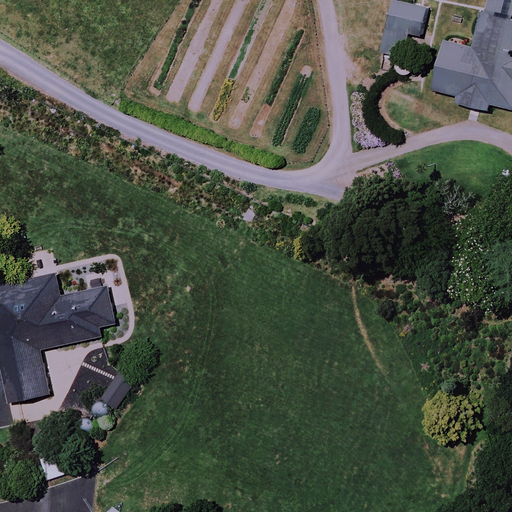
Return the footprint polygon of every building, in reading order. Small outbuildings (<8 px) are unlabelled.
[(432,9),(400,0),(398,0),(384,52),(403,58),(399,73),(413,77),(432,9)] [(511,0),(490,0),(477,49),(450,41),(437,89),(462,96),(460,102),(492,111),(494,103),(511,107),(511,0)] [(60,276),(0,288),(0,348),(12,403),(53,394),(43,348),(121,331),(111,288),(65,298),(60,276)] [(137,383),(122,373),(106,397),(121,407),(137,383)] [(72,473),(65,450),(44,456),(51,479),(72,473)]
